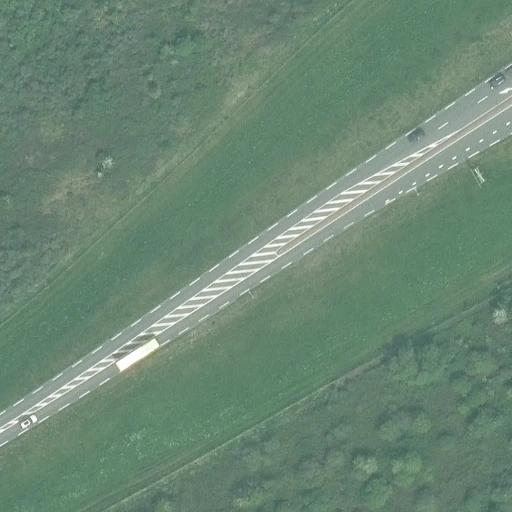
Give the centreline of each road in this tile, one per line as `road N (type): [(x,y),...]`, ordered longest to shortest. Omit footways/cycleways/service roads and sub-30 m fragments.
road 1 (primary): [(511,72),(269,240),(172,322)]
road 2 (primary): [(172,322),(511,119)]
road 3 (primary): [(0,427),(172,322)]
